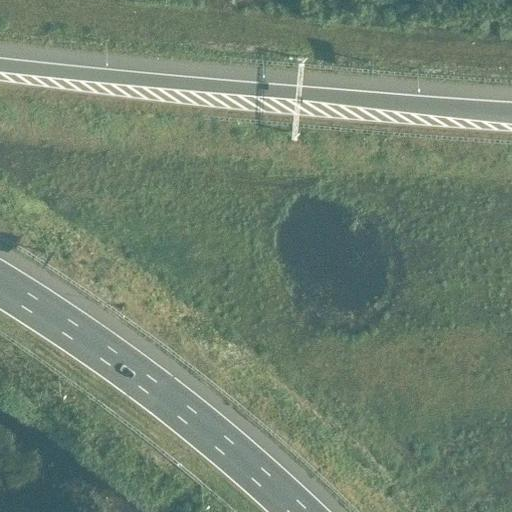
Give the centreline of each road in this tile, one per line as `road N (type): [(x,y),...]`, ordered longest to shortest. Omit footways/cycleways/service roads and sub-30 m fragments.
road 1 (motorway): [(511,114),(0,64)]
road 2 (motorway): [(296,511),(207,430),(0,282)]
